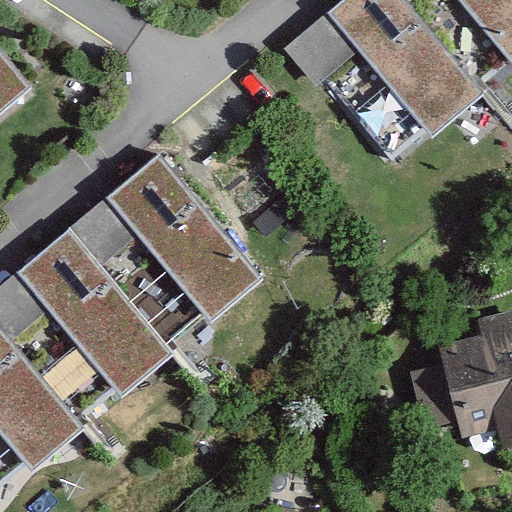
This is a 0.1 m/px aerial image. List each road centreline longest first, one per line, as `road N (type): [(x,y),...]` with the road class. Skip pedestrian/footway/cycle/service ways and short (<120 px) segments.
road 1 (residential): [(205,87),(0,271)]
road 2 (residential): [(47,0),(205,87)]
road 3 (residential): [(313,0),(205,87)]
